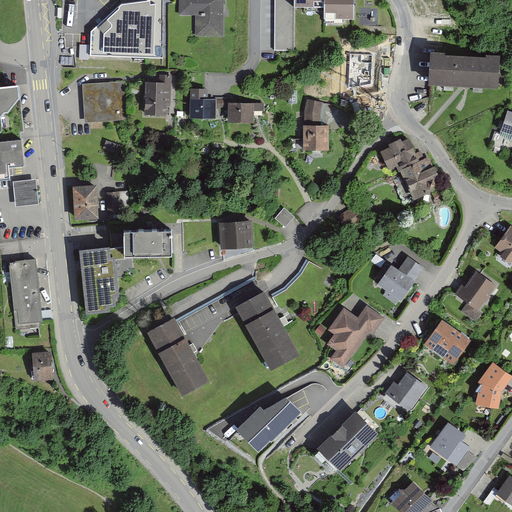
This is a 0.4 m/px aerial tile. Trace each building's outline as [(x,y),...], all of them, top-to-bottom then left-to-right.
[(143,0),(120,2),(91,31),(90,45),(80,44),(79,59),(145,63),(146,57),(163,59),(167,0),(143,0)] [(225,0),(177,0),(177,17),(200,18),(199,37),(223,38),(225,0)] [(275,0),(275,49),(293,49),(294,8),(324,8),(324,22),(345,22),(345,17),(355,17),(355,0),(275,0)] [(445,49),(431,48),(428,82),(444,83),(444,90),(454,90),(455,84),(473,85),(473,92),(484,92),(484,87),(498,88),(500,53),(487,53),(487,55),(445,52),(445,49)] [(0,143),(11,143),(8,122),(20,97),(19,85),(8,86),(6,80),(0,80),(0,143)] [(126,80),(87,83),(89,123),(128,121),(126,80)] [(173,82),(147,82),(147,118),(173,118),(173,82)] [(229,98),(194,99),(194,120),(220,120),(220,109),(229,109),(229,98)] [(266,100),(234,101),(235,124),(256,123),(256,111),(266,111),(266,100)] [(326,103),(309,100),(304,116),(308,152),(334,151),(335,125),(328,126),(327,118),(322,119),(326,103)] [(511,110),(507,109),(500,134),(511,138),(511,110)] [(416,137),(386,151),(396,172),(405,167),(421,200),(433,194),(431,190),(439,186),(437,181),(448,176),(442,165),(437,167),(432,158),(427,160),(416,137)] [(11,143),(0,143),(0,180),(12,179),(10,166),(24,165),(22,141),(11,143)] [(124,147),(107,141),(104,150),(120,156),(124,147)] [(40,181),(19,184),(22,208),(43,205),(40,181)] [(105,184),(76,185),(78,221),(106,220),(105,184)] [(135,192),(111,193),(111,218),(136,218),(135,192)] [(371,218),(362,201),(339,214),(348,230),(371,218)] [(297,219),(287,209),(277,220),(287,229),(297,219)] [(258,218),(226,222),(229,250),(262,246),(258,218)] [(172,226),(124,226),(127,255),(173,255),(172,226)] [(511,229),(499,247),(507,253),(504,258),(511,263),(511,229)] [(109,243),(80,246),(88,313),(109,310),(110,305),(120,304),(123,295),(121,291),(119,278),(116,261),(125,261),(123,246),(110,246),(109,243)] [(404,269),(393,265),(380,284),(405,302),(429,268),(413,257),(404,269)] [(37,260),(8,263),(13,324),(42,322),(37,260)] [(497,285),(481,273),(472,286),(466,282),(456,297),(466,304),(460,312),(475,323),(482,313),(479,311),(497,285)] [(274,291),(242,306),(272,370),(304,355),(274,291)] [(361,316),(348,306),(330,330),(337,335),(331,342),(341,349),(335,358),(348,368),(373,334),(379,338),(393,319),(371,303),(361,316)] [(174,315),(145,330),(179,395),(208,379),(174,315)] [(472,340),(442,319),(424,344),(453,366),(472,340)] [(49,349),(33,350),(35,378),(52,377),(49,349)] [(511,383),(511,370),(499,361),(479,387),(477,409),(504,411),(505,392),(511,383)] [(18,370),(6,362),(0,369),(13,377),(18,370)] [(404,384),(399,380),(388,393),(410,410),(429,386),(413,373),(404,384)] [(301,410),(288,394),(265,406),(260,403),(237,426),(259,448),(301,410)] [(383,429),(364,408),(317,450),(336,471),(383,429)] [(472,436),(452,422),(433,447),(461,468),(474,450),(468,442),(472,436)] [(511,478),(500,494),(511,503),(511,478)] [(420,511),(434,499),(416,480),(393,503),(401,511),(420,511)]
